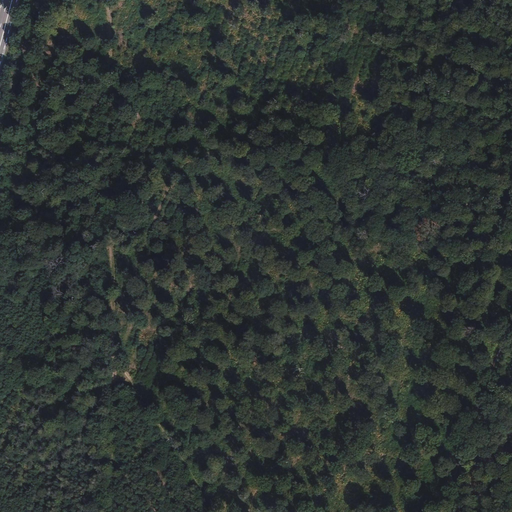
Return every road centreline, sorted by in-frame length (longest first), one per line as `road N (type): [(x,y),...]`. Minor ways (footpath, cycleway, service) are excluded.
road 1 (track): [(112,324),(182,169),(230,140),(284,134),(349,156),(511,167)]
road 2 (unknown): [(113,511),(110,0)]
road 3 (track): [(0,180),(220,511)]
road 4 (unknown): [(445,511),(511,323)]
